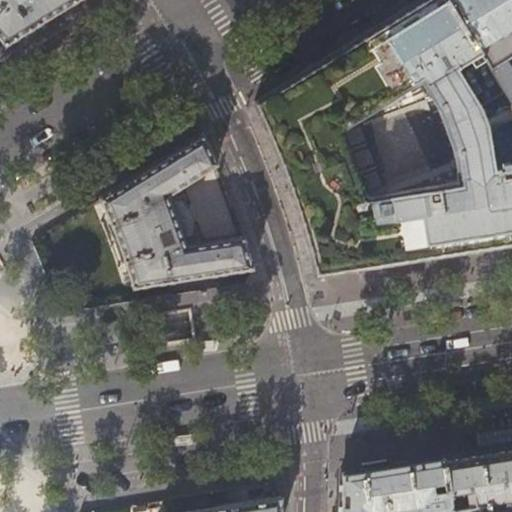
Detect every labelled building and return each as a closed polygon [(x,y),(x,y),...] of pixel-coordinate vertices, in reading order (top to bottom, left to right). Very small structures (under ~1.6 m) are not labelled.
[(0,0),(0,40),(4,45),(28,30),(76,0),(0,0)] [(280,165),(287,186),(295,208),(302,229),(308,251),(313,273),(458,250),(511,241),(511,101),(510,103),(446,0),(417,0),(395,14),(331,54),(253,102),(262,123),(271,144),(280,165)] [(511,0),(446,0),(510,103),(511,101),(511,0)] [(214,164),(201,134),(140,172),(98,198),(107,218),(125,266),(138,301),(186,294),(243,284),(251,272),(241,237),(184,246),(166,194),(214,164)] [(121,317),(102,320),(104,333),(123,330),(121,317)] [(511,511),(511,444),(481,449),(441,456),(449,511),(511,511)] [(449,511),(441,456),(392,463),(339,472),(337,511),(449,511)] [(277,511),(278,499),(277,498),(277,497),(276,497),(200,509),(182,511),(277,511)]
